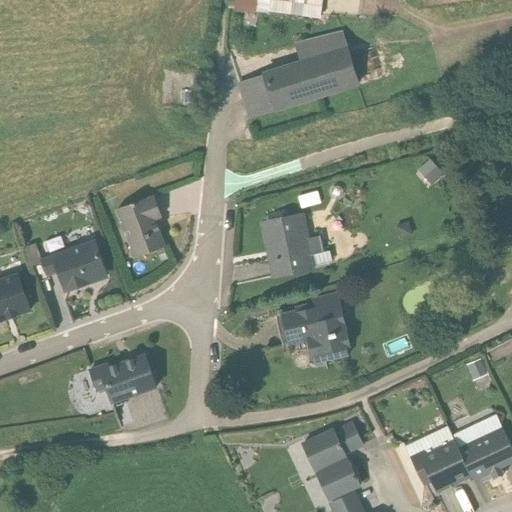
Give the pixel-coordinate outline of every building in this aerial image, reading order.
[(314,0),(249,0),(247,20),(259,21),(312,27),(314,0)] [(350,95),(333,39),(284,54),(289,71),(255,81),(266,119),(350,95)] [(144,205),(106,220),(125,269),(156,257),(146,230),(153,227),(144,205)] [(294,224),(251,232),(263,291),(305,283),(302,267),(314,264),(311,245),(298,248),(294,224)] [(43,253),(45,262),(67,255),(64,246),(43,253)] [(97,291),(83,252),(39,268),(53,306),(97,291)] [(0,331),(19,324),(5,285),(0,287),(0,331)] [(302,317),(270,325),(278,359),(296,354),(302,378),(342,368),(327,305),(300,311),(302,317)] [(133,367),(77,386),(84,405),(94,402),(100,419),(146,403),(133,367)] [(465,497),(509,475),(487,430),(443,452),(461,489),(465,497)] [(341,435),(290,458),(302,486),(337,470),(354,463),(341,435)] [(420,510),(461,489),(443,452),(437,441),(396,461),(420,510)] [(351,502),(337,470),(302,486),(314,511),(328,511),(343,506),(351,502)]
